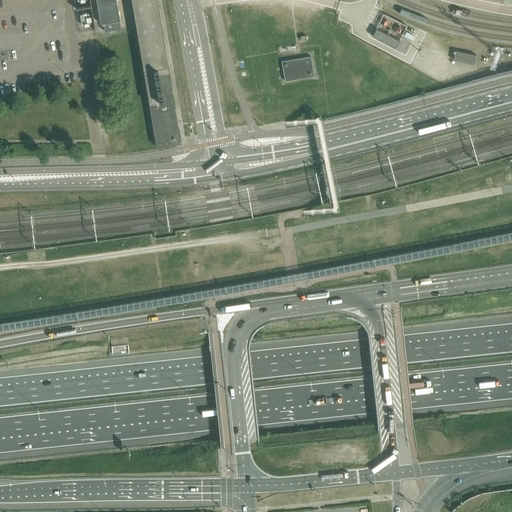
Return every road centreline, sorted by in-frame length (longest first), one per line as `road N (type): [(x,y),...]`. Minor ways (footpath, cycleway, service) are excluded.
road 1 (motorway): [(511,341),(0,397)]
road 2 (motorway): [(0,434),(511,383)]
road 3 (tertiary): [(219,176),(380,141),(508,99)]
road 4 (tertiary): [(508,99),(217,162)]
road 5 (track): [(0,268),(285,232)]
road 6 (motorway): [(257,312),(227,308),(0,345)]
road 7 (motorway): [(0,494),(245,488)]
road 8 (tertiary): [(0,188),(219,176)]
road 9 (tertiary): [(217,162),(0,173)]
road 10 (secondary): [(257,312),(235,333),(232,351),(245,488)]
road 11 (secondary): [(396,473),(379,318),(362,297)]
road 12 (unclassified): [(217,162),(185,0)]
road 13 (secondary): [(245,488),(396,473)]
road 14 (secondary): [(511,277),(362,297)]
